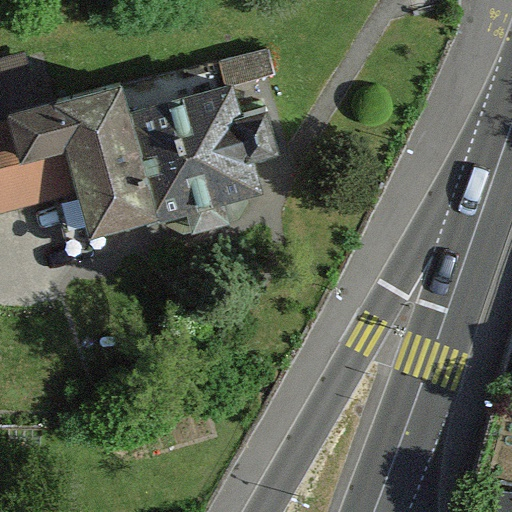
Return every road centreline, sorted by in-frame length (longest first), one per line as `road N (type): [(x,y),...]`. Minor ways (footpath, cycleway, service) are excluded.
road 1 (secondary): [(511,56),(260,511)]
road 2 (secondary): [(373,511),(511,120)]
